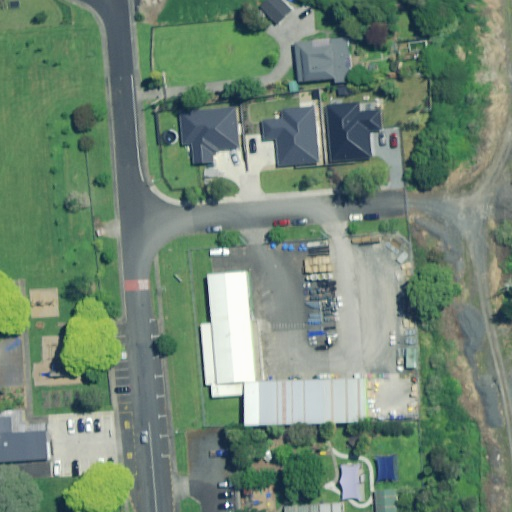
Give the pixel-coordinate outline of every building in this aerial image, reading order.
[(269,0),(263,6),(279,25),(296,10),(287,0),(269,0)] [(299,82),(337,79),(338,85),(353,84),(352,72),(350,38),(335,39),(335,46),(316,48),(316,41),(299,43),(300,57),(298,57),(299,82)] [(60,41),(17,42),(18,53),(61,52),(60,41)] [(231,124),(231,121),(229,107),(188,113),(190,130),(209,127),(211,141),(222,139),(220,126),(231,124)] [(363,147),(360,117),(312,121),(315,152),(363,147)] [(394,137),(393,117),(375,118),(377,139),(394,137)] [(208,148),(205,132),(197,133),(200,150),(208,148)] [(401,304),(393,247),(354,252),(358,280),(361,280),(367,322),(358,323),(361,347),(404,342),(399,304),(401,304)] [(85,277),(34,279),(38,419),(89,418),(85,277)] [(271,385),(265,277),(230,279),(233,328),(217,328),(220,388),(271,385)] [(375,381),(255,387),(257,432),(378,426),(375,381)] [(54,427),(0,428),(0,465),(55,464),(54,427)] [(393,456),(376,458),(379,481),(396,479),(393,456)] [(358,464),(341,465),(343,499),(359,498),(358,464)] [(399,511),(398,488),(371,491),(372,511),(399,511)]
